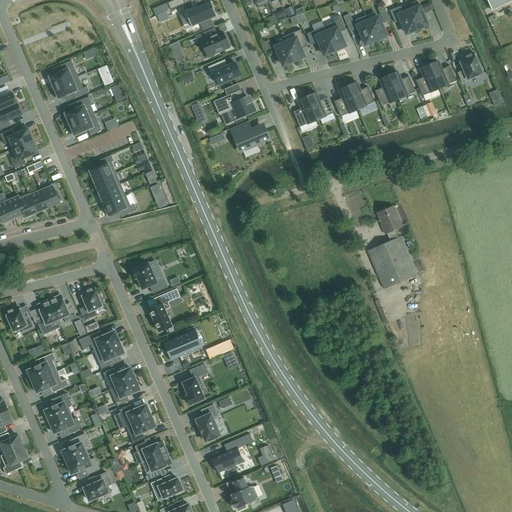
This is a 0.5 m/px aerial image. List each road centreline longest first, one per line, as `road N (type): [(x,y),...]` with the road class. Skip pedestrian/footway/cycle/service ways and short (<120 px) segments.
road 1 (secondary): [(409,511),(340,449),(265,345),(133,47)]
road 2 (residential): [(108,266),(215,511)]
road 3 (unclassified): [(258,201),(511,135)]
road 4 (residential): [(265,90),(452,40),(435,0)]
road 5 (residential): [(0,10),(89,221)]
road 6 (residential): [(56,503),(55,476),(0,348)]
